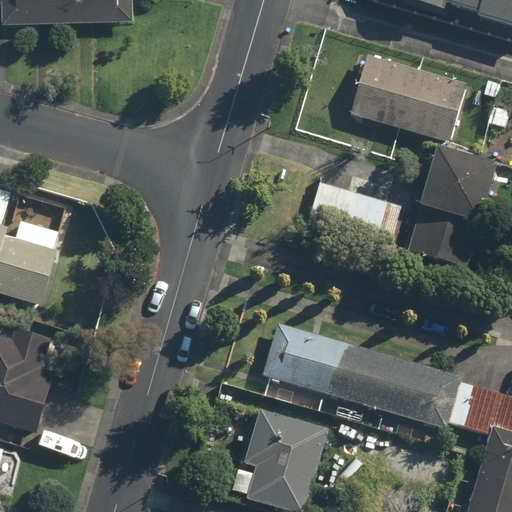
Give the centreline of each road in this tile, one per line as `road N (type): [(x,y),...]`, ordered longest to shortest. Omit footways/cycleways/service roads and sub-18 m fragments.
road 1 (residential): [(210,181),(114,511)]
road 2 (residential): [(0,122),(210,181)]
road 3 (residential): [(261,0),(210,181)]
